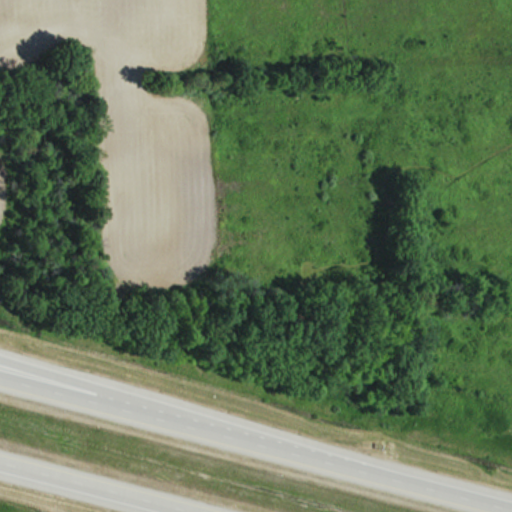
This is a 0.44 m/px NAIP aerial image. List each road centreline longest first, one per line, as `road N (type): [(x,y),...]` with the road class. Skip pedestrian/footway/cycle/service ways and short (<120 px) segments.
road 1 (motorway): [(511,504),(0,369)]
road 2 (motorway): [(0,460),(200,511)]
